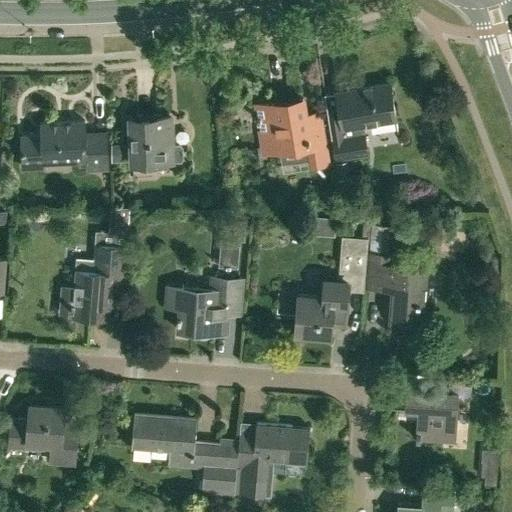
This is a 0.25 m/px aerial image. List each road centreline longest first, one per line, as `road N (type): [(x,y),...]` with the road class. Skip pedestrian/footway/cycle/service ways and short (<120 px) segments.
road 1 (residential): [(355,511),(363,419),(340,386),(0,358)]
road 2 (tertiary): [(0,12),(227,0)]
